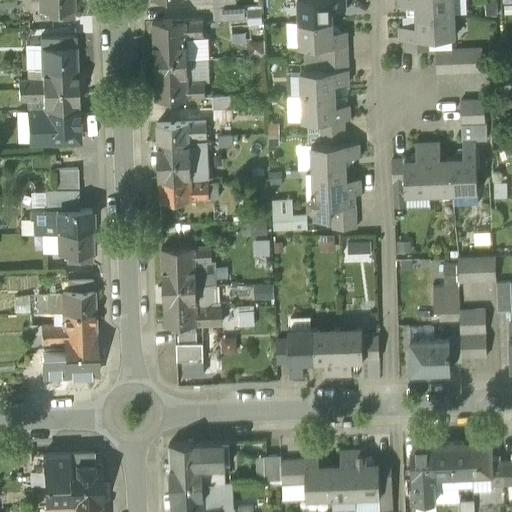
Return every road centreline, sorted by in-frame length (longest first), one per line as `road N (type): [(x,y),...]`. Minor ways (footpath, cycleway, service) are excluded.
road 1 (residential): [(116,0),(133,384)]
road 2 (residential): [(511,400),(166,415)]
